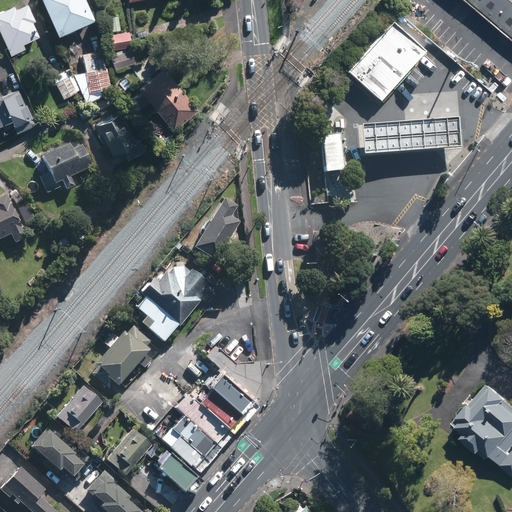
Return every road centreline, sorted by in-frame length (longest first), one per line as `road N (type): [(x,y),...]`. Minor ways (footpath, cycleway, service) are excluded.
road 1 (secondary): [(251,0),(282,289)]
road 2 (secondary): [(511,157),(379,312)]
road 3 (secondary): [(302,405),(209,511)]
road 4 (secondary): [(302,405),(318,453),(366,511)]
road 5 (secondary): [(379,312),(302,405)]
